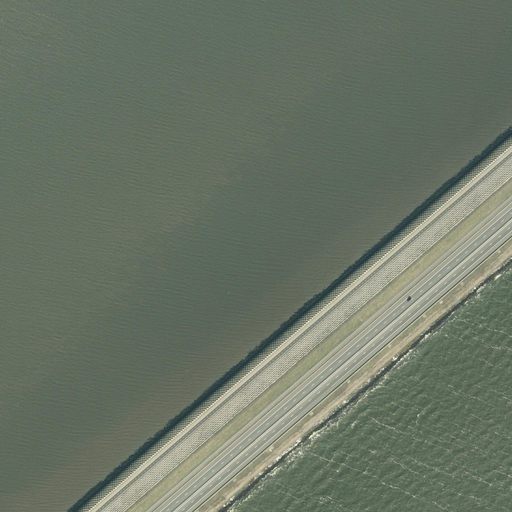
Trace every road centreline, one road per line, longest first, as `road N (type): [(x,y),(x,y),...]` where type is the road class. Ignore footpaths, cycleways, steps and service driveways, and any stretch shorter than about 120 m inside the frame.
road 1 (motorway): [(511,211),(164,511)]
road 2 (motorway): [(181,511),(511,226)]
